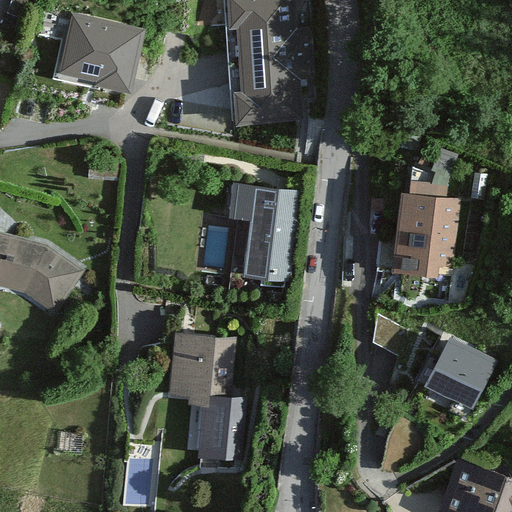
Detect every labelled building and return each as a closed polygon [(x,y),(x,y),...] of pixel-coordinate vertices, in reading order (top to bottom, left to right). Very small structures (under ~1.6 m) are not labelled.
[(295,0),(227,0),(235,124),(304,119),(302,79),(314,78),(311,27),(297,28),(295,0)] [(144,31),(70,14),(54,80),(100,90),(101,84),(131,90),(144,31)] [(297,189),(239,182),(236,208),(255,210),(249,269),(287,273),(297,189)] [(459,195),(410,190),(404,252),(453,257),(459,195)] [(51,241),(0,226),(0,273),(33,283),(63,304),(89,268),(51,241)] [(231,395),(236,335),(175,330),(169,394),(190,396),(190,403),(206,405),(202,454),(242,457),(247,396),(231,395)] [(451,337),(425,387),(473,411),(498,361),(451,337)] [(68,424),(66,446),(84,448),(90,429),(68,424)] [(511,473),(466,456),(450,505),(469,511),(493,511),(501,506),(511,511),(511,473)]
